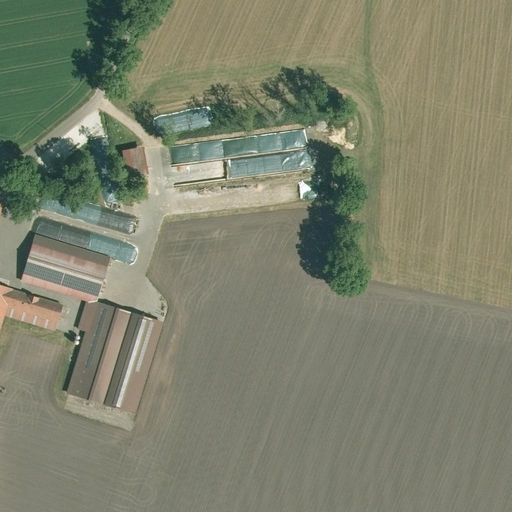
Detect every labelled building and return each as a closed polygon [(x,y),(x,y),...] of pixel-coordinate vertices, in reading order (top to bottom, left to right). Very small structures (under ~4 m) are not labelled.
[(18,152),(0,146),(0,177),(10,180),(18,152)] [(43,211),(58,214),(62,195),(47,192),(43,211)] [(96,297),(110,252),(36,229),(22,274),(88,294),(96,297)] [(64,299),(0,279),(0,316),(5,301),(59,317),(64,299)] [(96,297),(88,294),(79,323),(86,326),(81,344),(67,388),(72,390),(108,401),(136,309),(96,297)]
